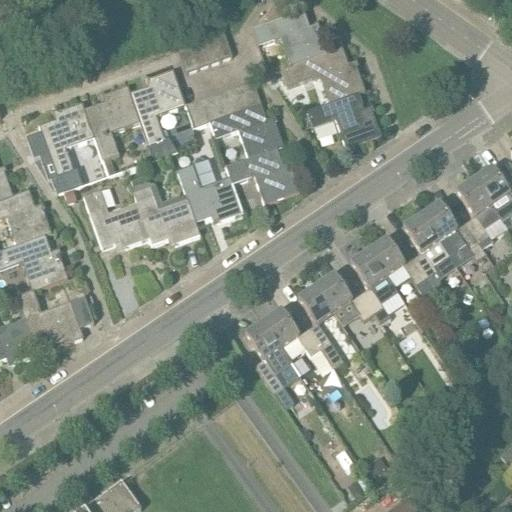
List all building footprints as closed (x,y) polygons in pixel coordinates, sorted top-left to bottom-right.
[(326,58),(317,34),(311,37),(303,15),(252,33),(258,51),(280,43),(291,71),(326,58)] [(212,41),(220,65),(232,61),(224,37),(212,41)] [(209,69),(220,65),(212,41),(200,46),(209,69)] [(197,73),(209,69),(200,46),(189,50),(197,73)] [(185,78),(197,73),(189,50),(177,54),(185,78)] [(329,108),(358,98),(365,96),(356,71),(350,73),(342,52),(326,58),(291,71),(281,75),(287,91),(319,80),(329,108)] [(185,110),(173,75),(148,84),(151,90),(130,98),(139,126),(147,149),(164,143),(156,121),(185,110)] [(250,113),(261,109),(253,85),(242,89),(250,113)] [(238,116),(250,113),(242,89),(230,94),(238,116)] [(119,159),(110,136),(139,126),(130,98),(128,91),(103,100),(105,106),(85,114),(94,141),(102,165),(119,159)] [(228,120),(238,116),(230,94),(220,97),(228,120)] [(217,124),(228,120),(220,97),(208,101),(217,124)] [(358,98),(329,108),(307,116),(313,133),(335,125),(346,154),(381,141),(372,116),(366,119),(358,98)] [(205,128),(209,126),(217,124),(208,101),(197,105),(205,128)] [(193,132),(205,128),(197,105),(185,110),(193,132)] [(74,175),(65,152),(94,141),(85,114),(82,107),(58,116),(60,122),(39,130),(57,181),(74,175)] [(238,134),(248,163),(277,154),(284,152),(275,127),(268,129),(261,109),(250,113),(238,116),(228,120),(217,124),(209,126),(215,143),(238,134)] [(229,182),(230,182),(232,188),(254,181),(264,210),(300,197),(291,172),(284,175),(277,154),(248,163),(225,171),(229,182)] [(193,170),(176,176),(186,204),(195,227),(216,220),(218,226),(243,217),(232,188),(230,182),(229,182),(201,192),(193,170)] [(511,218),(511,196),(510,198),(492,172),(474,185),(500,223),(502,225),(511,218)] [(139,176),(129,180),(133,191),(147,186),(143,175),(139,176)] [(0,204),(13,200),(4,177),(0,178),(0,204)] [(483,234),(500,223),(474,185),(456,197),(473,222),(465,227),(482,252),(491,245),(483,234)] [(133,198),(136,208),(149,243),(151,250),(173,242),(175,249),(200,240),(195,227),(186,204),(159,214),(151,191),(133,198)] [(0,223),(7,221),(17,250),(45,239),(45,240),(51,238),(52,238),(43,213),(36,216),(29,194),(13,200),(0,204),(0,223)] [(76,205),(73,195),(64,198),(67,208),(76,205)] [(126,252),(149,243),(136,208),(108,218),(100,195),(83,202),(102,253),(123,245),(126,252)] [(482,252),(465,227),(457,232),(440,208),(422,220),(449,260),(465,249),(475,264),(485,258),(481,252),(482,252)] [(433,271),(449,260),(422,220),(403,232),(420,257),(412,263),(426,283),(436,276),(433,271)] [(0,274),(22,267),(32,295),(33,296),(68,283),(59,259),(53,261),(45,240),(51,238),(45,240),(45,239),(17,250),(0,256),(0,274)] [(368,256),(387,282),(403,271),(404,268),(387,243),(368,256)] [(390,322),(381,309),(397,298),(387,282),(368,256),(350,268),(367,293),(360,298),(373,318),(380,329),(390,322)] [(404,268),(403,271),(416,289),(426,283),(412,263),(404,268)] [(334,318),(351,307),(353,306),(351,304),(334,279),(316,291),(334,318)] [(318,329),(334,318),(316,291),(298,304),(314,328),(318,329)] [(17,301),(25,324),(35,352),(56,345),(58,351),(83,342),(79,333),(94,328),(84,302),(40,318),(33,296),(32,295),(17,301)] [(353,306),(351,307),(359,319),(363,325),(373,318),(360,298),(351,304),(353,306)] [(310,360),(320,354),(306,334),(299,339),(282,314),(264,327),(289,364),(306,353),(310,360)] [(0,365),(11,362),(13,368),(38,359),(35,352),(25,324),(0,332),(0,365)] [(289,365),(289,364),(264,327),(245,339),(262,365),(254,371),(273,397),(282,391),(274,379),(291,367),(289,365)] [(318,329),(314,328),(306,334),(320,354),(332,372),(343,365),(318,329)] [(427,415),(416,424),(426,438),(437,429),(427,415)] [(509,472),(511,469),(511,455),(510,453),(500,461),(509,472)] [(372,483),(387,473),(380,461),(364,471),(372,483)] [(372,489),(366,479),(358,485),(364,494),(372,489)] [(363,495),(357,485),(347,491),(354,501),(363,495)] [(140,511),(121,486),(104,499),(106,501),(90,511),(140,511)] [(475,497),(468,488),(461,495),(468,503),(475,497)]
